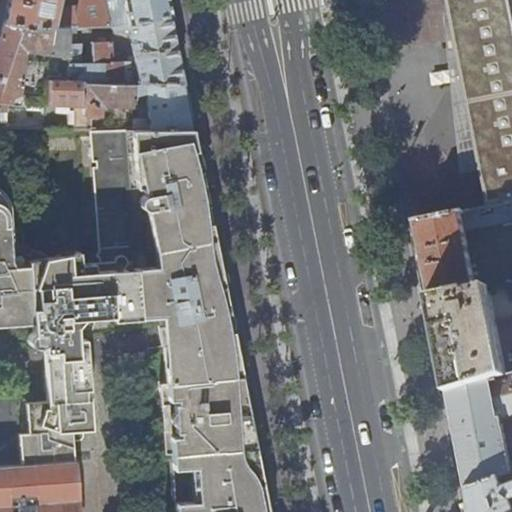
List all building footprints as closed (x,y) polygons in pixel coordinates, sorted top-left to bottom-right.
[(8,0),(4,22),(38,27),(65,27),(83,26),(106,26),(108,26),(169,12),(166,0),(8,0)] [(511,0),(447,0),(460,67),(482,175),(488,206),(511,200),(511,0)] [(176,47),(169,12),(108,26),(106,26),(106,33),(128,29),(135,65),(121,67),(120,62),(110,62),(109,42),(90,44),(90,63),(80,64),(80,61),(79,59),(77,57),(75,57),(74,30),(82,30),(83,26),(65,27),(67,80),(83,80),(183,82),(176,47)] [(38,27),(4,22),(0,34),(0,123),(6,123),(7,105),(45,106),(45,104),(46,80),(67,80),(65,27),(38,27)] [(83,105),(83,80),(67,80),(46,80),(45,104),(83,105)] [(187,103),(183,82),(83,80),(83,105),(83,116),(88,116),(88,115),(98,115),(98,107),(101,103),(135,104),(135,96),(145,94),(149,121),(133,121),(133,127),(192,127),(187,103)] [(88,128),(88,116),(83,116),(83,117),(75,117),(75,128),(85,128),(88,128)] [(140,312),(161,312),(165,379),(158,380),(164,455),(169,454),(173,511),(267,511),(261,480),(247,407),(238,360),(232,330),(226,300),(214,239),(206,199),(197,155),(192,127),(133,127),(88,128),(85,128),(89,162),(92,162),(93,167),(89,167),(98,249),(94,257),(98,259),(98,262),(76,264),(76,257),(30,261),(30,266),(16,267),(13,261),(7,204),(5,199),(1,194),(0,193),(0,327),(34,324),(35,336),(29,339),(27,345),(27,348),(30,352),(35,354),(40,353),(43,351),(47,402),(25,403),(26,432),(18,433),(19,467),(0,468),(0,511),(78,511),(73,447),(79,442),(83,439),(85,435),(85,430),(89,430),(88,424),(92,421),(88,417),(88,416),(86,391),(90,388),(85,384),(85,372),(79,372),(76,329),(83,321),(110,319),(112,322),(140,319),(140,312)] [(511,200),(488,206),(414,223),(421,260),(429,297),(477,287),(465,229),(511,218),(511,200)] [(511,278),(477,287),(429,297),(438,343),(448,393),(511,373),(511,278)] [(511,373),(448,393),(457,440),(467,490),(511,472),(511,465),(503,418),(511,415),(511,373)] [(511,511),(511,472),(467,490),(471,511),(511,511)]
